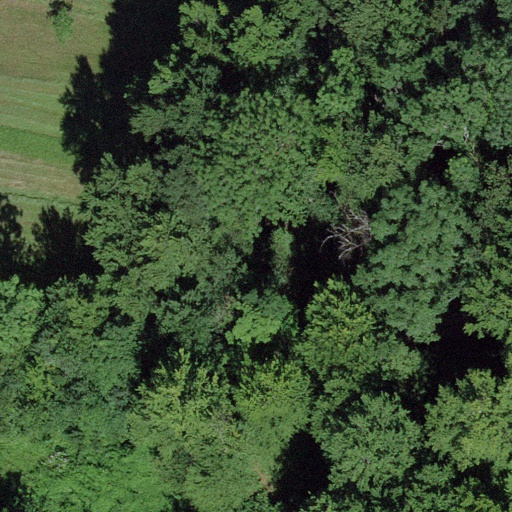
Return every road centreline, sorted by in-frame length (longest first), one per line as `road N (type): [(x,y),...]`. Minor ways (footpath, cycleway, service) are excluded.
road 1 (track): [(0,502),(39,467),(85,448),(410,366),(511,332)]
road 2 (track): [(511,320),(371,339),(0,331)]
